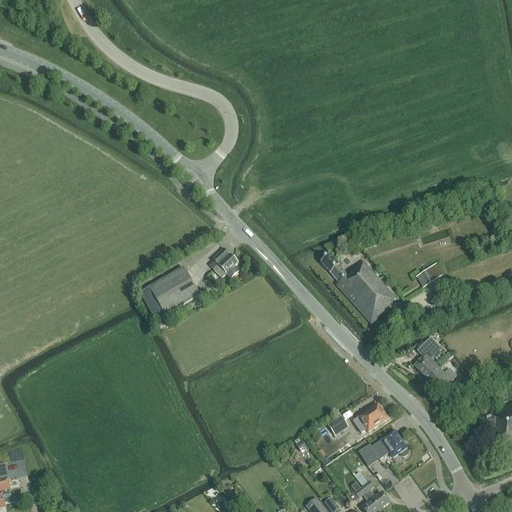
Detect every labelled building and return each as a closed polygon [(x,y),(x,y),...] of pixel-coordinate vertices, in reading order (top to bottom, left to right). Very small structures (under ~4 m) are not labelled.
[(233,269),(238,265),(230,256),(229,256),(224,250),(213,261),(215,263),(210,267),(213,271),(222,280),(227,275),(231,280),(238,274),(233,269)] [(330,256),(321,264),(338,284),(336,286),(371,325),(391,307),(390,306),(396,300),(363,262),(347,276),(341,269),(344,267),(339,262),(337,264),(330,256)] [(156,323),(200,297),(184,269),(143,294),(144,301),(156,323)] [(419,276),(426,287),(433,282),(426,271),(419,276)] [(427,381),(439,369),(431,361),(441,351),(431,339),(417,352),(423,359),(414,368),(427,381)] [(460,364),(454,356),(448,362),(455,369),(460,364)] [(447,371),(444,374),(439,369),(427,381),(439,394),(452,382),(450,380),(453,376),(447,371)] [(461,392),(470,385),(465,379),(456,386),(461,392)] [(511,404),(493,413),(494,416),(479,422),(484,434),(495,429),(505,451),(511,448),(511,404)] [(368,434),(388,420),(378,406),(353,423),(361,434),(366,431),(368,434)] [(335,438),(349,429),(341,417),(327,426),(335,438)] [(406,451),(407,450),(395,432),(381,442),(371,449),(369,446),(358,454),(367,468),(379,460),(379,461),(389,454),(392,459),(400,455),(402,458),(404,458),(407,456),(408,454),(406,451)] [(307,449),(301,441),(295,446),(300,454),(307,449)] [(352,448),(350,445),(342,450),(345,453),(352,448)] [(360,474),(355,478),(362,488),(368,484),(360,474)] [(0,481),(0,508),(5,507),(4,502),(2,502),(2,498),(11,496),(7,480),(0,481)] [(389,504),(381,494),(376,498),(375,496),(374,497),(369,491),(374,488),(369,483),(368,484),(362,488),(380,511),(389,504)] [(378,511),(380,511),(362,488),(360,490),(356,484),(351,488),(355,493),(354,494),(359,500),(363,497),(367,502),(366,502),(368,504),(362,509),(365,511),(378,511)] [(226,498),(234,492),(229,486),(221,492),(226,498)] [(336,511),(340,510),(330,498),(323,504),(329,511),(336,511)] [(325,511),(316,499),(305,508),(308,511),(325,511)]
